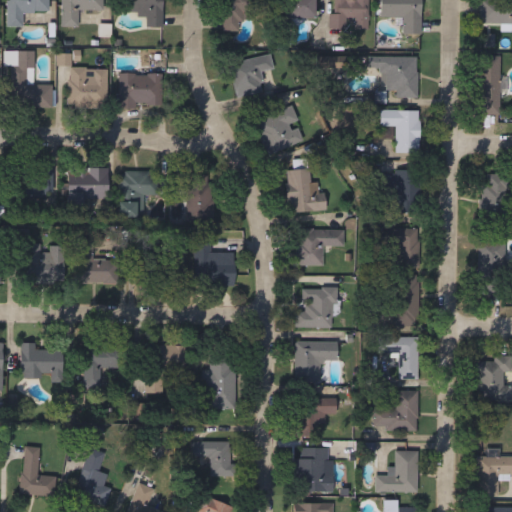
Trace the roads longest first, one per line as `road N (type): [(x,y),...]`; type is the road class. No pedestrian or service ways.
road 1 (residential): [(266,511),(270,310),(260,237),(242,169),(207,108),(192,0)]
road 2 (residential): [(444,511),(450,0)]
road 3 (residential): [(270,321),(0,317)]
road 4 (residential): [(223,137),(0,131)]
